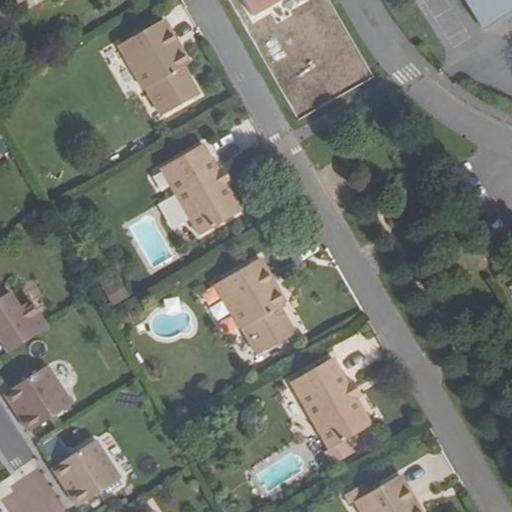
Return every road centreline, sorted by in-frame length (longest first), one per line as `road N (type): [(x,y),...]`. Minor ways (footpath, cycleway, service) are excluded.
road 1 (residential): [(194,0),(490,511)]
road 2 (residential): [(511,145),(472,129),(420,92),(353,0)]
